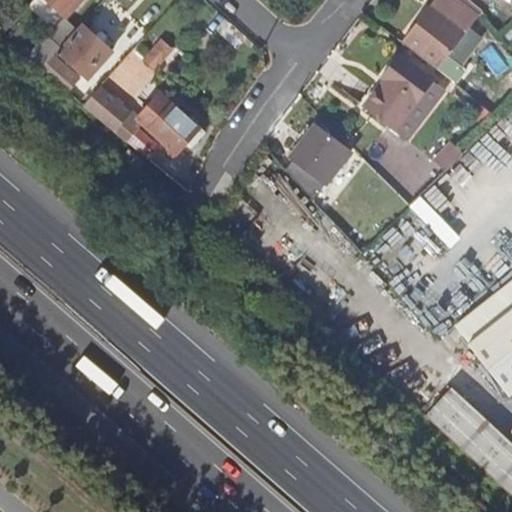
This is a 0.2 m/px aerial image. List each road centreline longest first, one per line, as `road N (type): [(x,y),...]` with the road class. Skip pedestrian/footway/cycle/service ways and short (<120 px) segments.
road 1 (motorway): [(355,511),(0,202)]
road 2 (motorway): [(0,285),(259,511)]
road 3 (unknown): [(295,223),(511,413)]
road 4 (residential): [(297,54),(224,184)]
